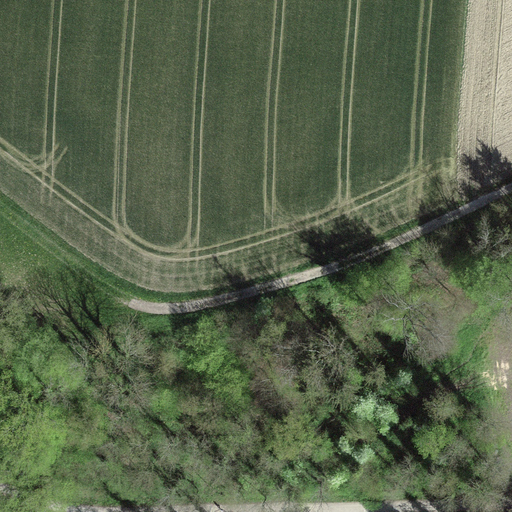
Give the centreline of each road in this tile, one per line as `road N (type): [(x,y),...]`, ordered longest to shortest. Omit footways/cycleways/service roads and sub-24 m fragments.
road 1 (track): [(511,187),(313,275),(189,308),(133,304)]
road 2 (track): [(180,511),(511,505)]
